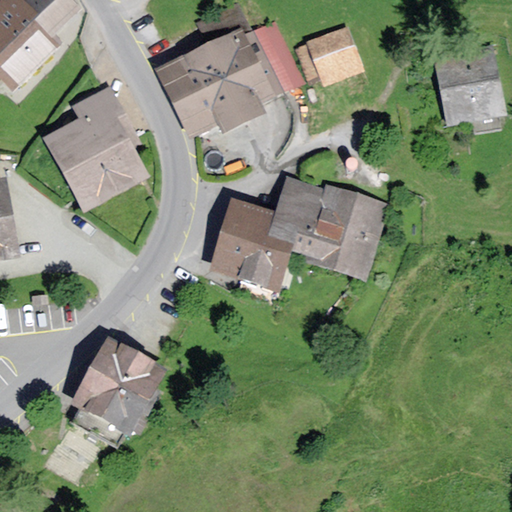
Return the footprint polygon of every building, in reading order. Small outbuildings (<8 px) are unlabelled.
[(0,56),(38,20),(57,0),(31,0),(24,6),(19,1),(11,9),(6,4),(0,9),(0,56)] [(74,10),(64,0),(57,0),(38,20),(50,33),(74,10)] [(252,33),(237,3),(209,16),(222,44),(154,76),(187,145),(218,130),(222,139),(266,118),(261,107),(305,87),(274,22),(252,33)] [(38,20),(0,56),(0,67),(20,87),(55,53),(47,45),(54,37),(50,33),(38,20)] [(311,86),(361,68),(348,33),(298,51),(311,86)] [(499,109),(486,52),(442,61),(455,125),(483,119),(482,113),(499,109)] [(106,97),(81,110),(88,122),(57,139),(91,200),(136,175),(118,142),(126,137),(118,124),(120,123),(106,97)] [(324,191),(287,180),(275,217),(232,204),(220,241),(209,277),(279,298),(293,254),(305,258),(303,264),(367,284),(391,206),(325,186),(324,191)] [(0,255),(10,254),(0,199),(0,255)] [(166,376),(109,344),(71,410),(80,415),(73,427),(117,452),(124,439),(130,442),(136,432),(141,435),(162,398),(156,394),(166,376)]
